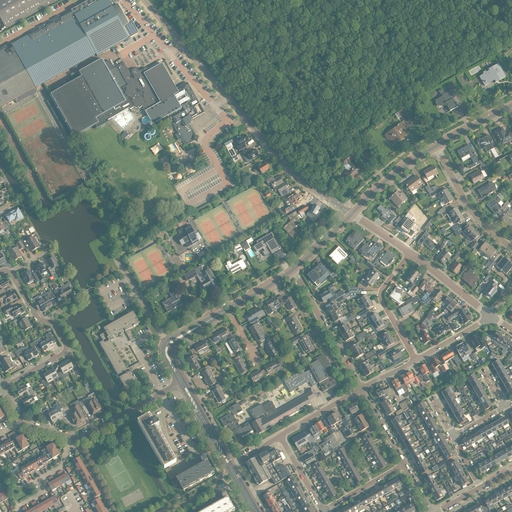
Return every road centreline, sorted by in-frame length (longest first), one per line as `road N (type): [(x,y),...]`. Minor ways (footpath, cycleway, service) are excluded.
road 1 (tertiary): [(352,215),(291,170),(142,0)]
road 2 (residential): [(361,388),(292,268)]
road 3 (residential): [(435,146),(479,222),(511,247)]
road 4 (residential): [(415,359),(380,294),(409,253)]
